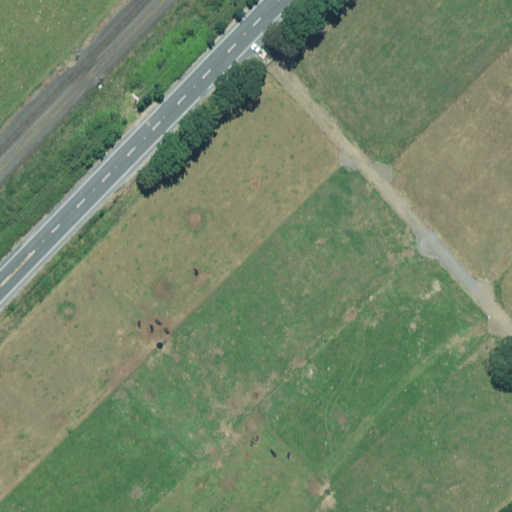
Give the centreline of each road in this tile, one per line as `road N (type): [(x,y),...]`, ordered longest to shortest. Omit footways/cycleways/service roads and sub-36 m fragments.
road 1 (tertiary): [(0,286),(275,0)]
road 2 (track): [(511,302),(400,175),(274,66),(257,18)]
